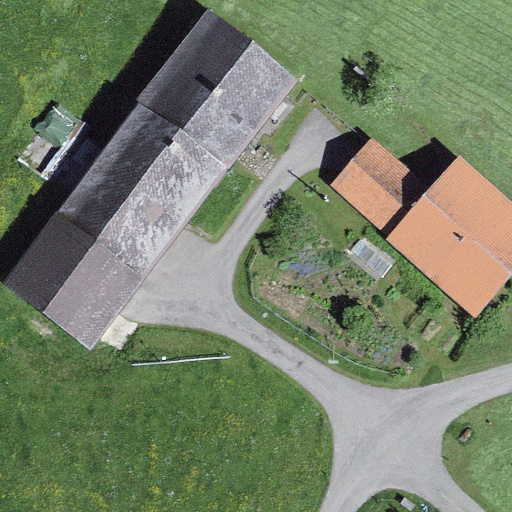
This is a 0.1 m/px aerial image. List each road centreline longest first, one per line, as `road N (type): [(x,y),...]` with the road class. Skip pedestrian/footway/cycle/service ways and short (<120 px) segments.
road 1 (track): [(327,117),(225,261),(223,312),(386,437),(467,511)]
road 2 (track): [(511,380),(437,405),(386,437)]
